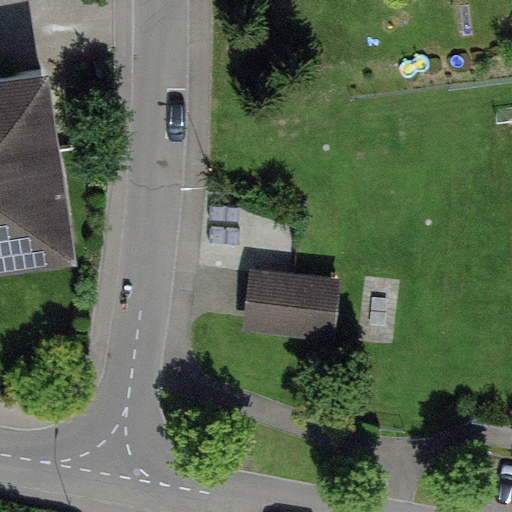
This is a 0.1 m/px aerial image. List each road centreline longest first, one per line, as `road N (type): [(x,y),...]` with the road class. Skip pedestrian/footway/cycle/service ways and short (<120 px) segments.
road 1 (unclassified): [(166,0),(166,166),(111,478)]
road 2 (residential): [(291,511),(111,478)]
